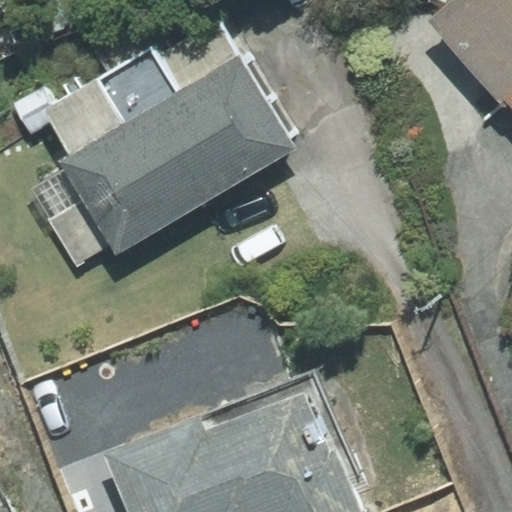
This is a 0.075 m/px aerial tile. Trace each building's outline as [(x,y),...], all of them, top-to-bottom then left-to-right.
[(504,90),(511,82),(511,0),(441,0),(428,11),(501,93),(504,90)] [(119,243),(298,136),(243,41),(62,148),(119,243)] [(65,108),(49,80),(19,97),(36,126),(65,108)] [(198,399),(100,438),(129,511),(365,511),(336,434),(329,437),(305,375),(204,414),(198,399)] [(9,439),(0,442),(0,511),(48,511),(36,481),(29,485),(9,439)]
